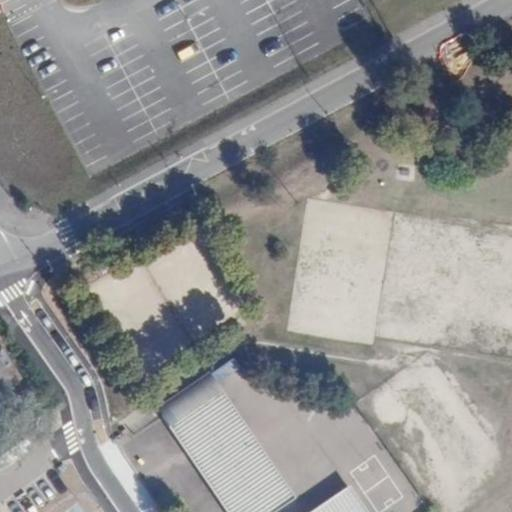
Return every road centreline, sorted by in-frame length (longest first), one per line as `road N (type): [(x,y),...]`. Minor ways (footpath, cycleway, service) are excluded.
road 1 (residential): [(511,3),(67,233),(0,256)]
road 2 (residential): [(86,430),(77,387),(0,270)]
